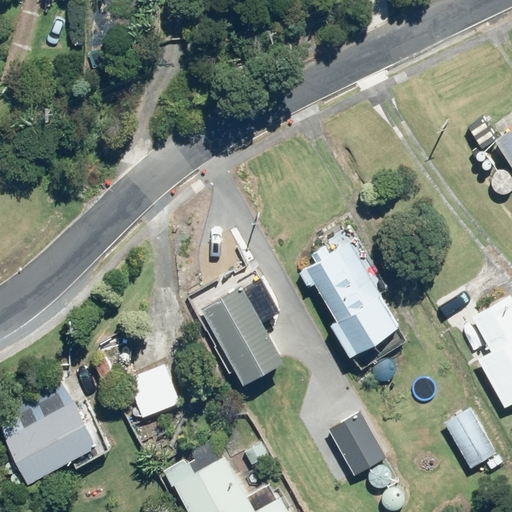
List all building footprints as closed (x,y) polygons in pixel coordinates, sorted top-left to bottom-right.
[(511,129),(498,138),(511,160),(511,129)] [(381,296),(385,293),(351,240),(329,253),(325,246),(313,254),(318,260),(301,272),(310,286),(318,281),(343,319),(334,325),(354,357),(401,327),(381,296)] [(289,350),(245,279),(204,304),(248,375),(289,350)] [(479,358),(507,406),(511,403),(511,293),(474,316),(493,350),(479,358)] [(96,363),(104,378),(115,373),(106,357),(96,363)] [(166,363),(129,377),(144,415),(181,402),(166,363)] [(31,482),(100,445),(76,401),(7,437),(31,482)] [(448,422),(473,467),(498,453),(473,408),(448,422)] [(375,450),(355,414),(323,433),(342,467),(375,450)] [(296,423),(275,435),(284,451),(305,438),(296,423)] [(258,511),(227,456),(222,459),(216,447),(189,462),(187,458),(168,469),(191,511),(291,511),(283,496),(258,511)] [(476,499),(461,472),(447,480),(462,507),(476,499)]
